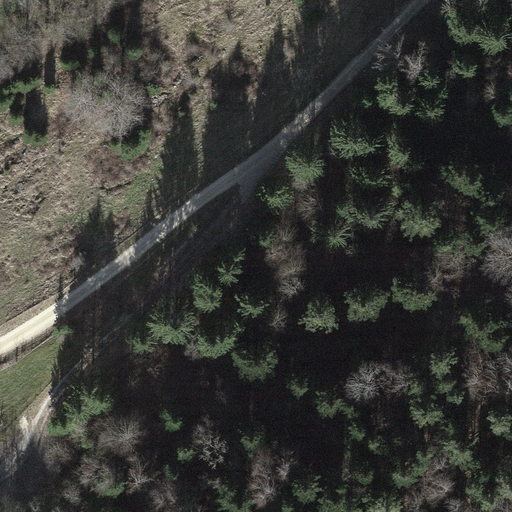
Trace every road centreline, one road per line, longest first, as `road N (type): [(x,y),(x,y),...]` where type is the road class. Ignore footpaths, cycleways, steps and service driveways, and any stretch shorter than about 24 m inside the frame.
road 1 (track): [(432,0),(266,163),(78,302),(0,347)]
road 2 (track): [(266,163),(0,464)]
